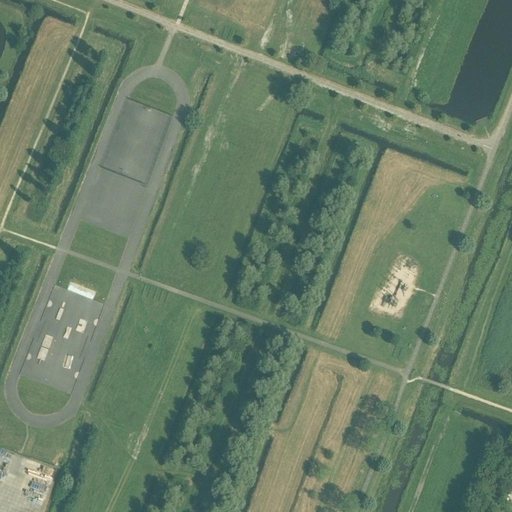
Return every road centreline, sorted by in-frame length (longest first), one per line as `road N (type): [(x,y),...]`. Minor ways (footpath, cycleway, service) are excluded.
road 1 (unknown): [(511,83),(479,161),(66,0)]
road 2 (track): [(379,364),(321,511)]
